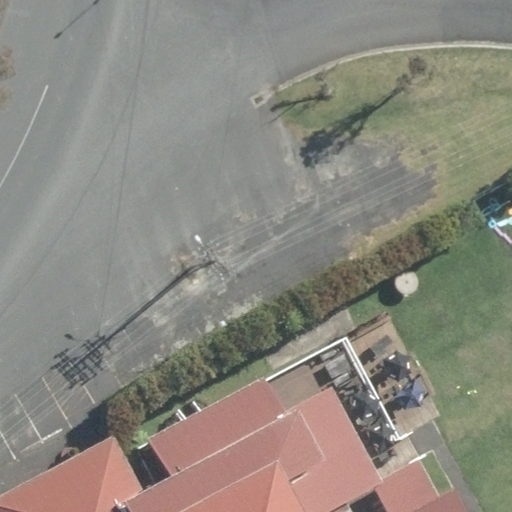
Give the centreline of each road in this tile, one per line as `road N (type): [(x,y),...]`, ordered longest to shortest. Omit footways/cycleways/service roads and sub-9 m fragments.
road 1 (residential): [(68,13),(197,28),(427,4),(511,6)]
road 2 (unclassified): [(0,193),(27,150),(68,13)]
